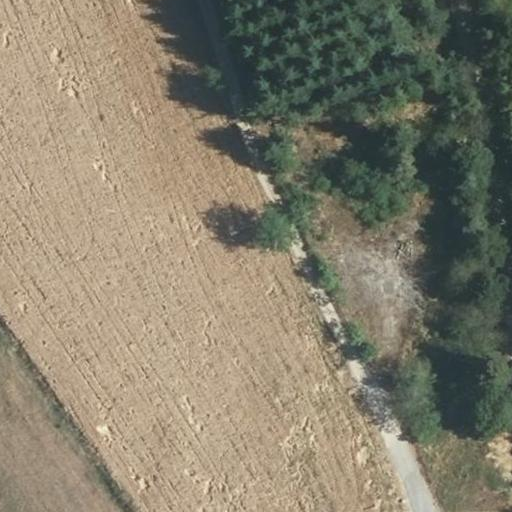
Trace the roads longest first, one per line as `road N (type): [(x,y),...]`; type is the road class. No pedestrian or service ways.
road 1 (track): [(224,0),(365,381),(425,511)]
road 2 (track): [(511,215),(475,0)]
